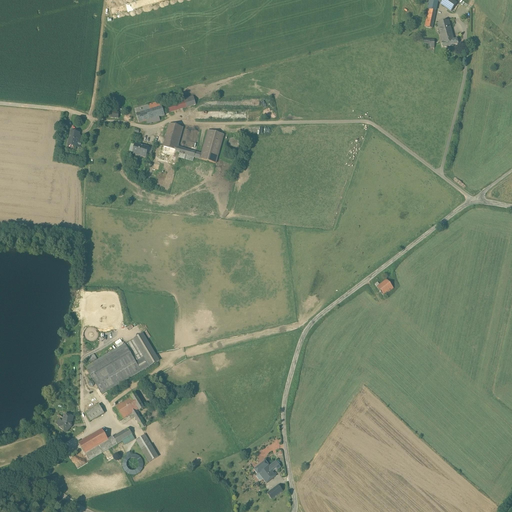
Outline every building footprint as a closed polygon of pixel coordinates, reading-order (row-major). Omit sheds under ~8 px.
[(437,0),(430,0),(428,9),(436,11),(438,0),(437,0)] [(456,3),(451,0),(443,0),(440,4),(442,5),(451,12),(457,3),(456,3)] [(436,11),(428,9),(425,27),(432,28),(436,11)] [(442,48),(455,45),(458,44),(456,39),(454,40),(449,21),(437,23),(442,43),(441,43),(442,48)] [(434,40),(424,40),(423,44),(429,44),(429,48),(434,48),(434,40)] [(185,99),(167,104),(169,112),(196,104),(195,101),(194,96),(185,99)] [(134,108),(136,114),(161,107),(161,106),(160,102),(160,100),(134,108)] [(161,107),(136,114),(139,123),(147,121),(152,119),(159,117),(165,115),(162,106),(161,107)] [(120,112),(111,111),(110,119),(119,120),(120,112)] [(183,128),(169,124),(162,149),(176,152),(178,147),(183,128)] [(224,135),(208,131),(202,153),(202,154),(200,159),(216,163),(224,135)] [(77,133),(71,132),(69,145),(76,146),(75,147),(79,148),(81,137),(76,136),(77,133)] [(239,148),(239,145),(239,143),(237,141),(235,139),(233,139),(230,139),(228,141),(227,143),(226,145),(227,148),(228,150),(230,151),(233,152),(235,151),(237,150),(239,148)] [(149,147),(136,144),(133,154),(146,157),(149,147)] [(196,152),(178,147),(176,152),(184,155),(183,158),(193,161),(194,157),(196,152)] [(176,152),(162,149),(161,153),(159,153),(157,159),(176,164),(177,157),(175,157),(176,152)] [(387,280),(380,285),(378,283),(375,285),(383,296),(393,289),(387,280)] [(159,361),(143,334),(133,340),(144,357),(135,362),(141,371),(159,361)] [(144,357),(133,340),(125,345),(135,362),(144,357)] [(125,345),(86,368),(102,395),(141,371),(135,362),(125,345)] [(144,408),(135,393),(130,396),(131,398),(138,409),(139,411),(144,408)] [(131,398),(113,408),(119,420),(132,413),(136,410),(138,409),(131,398)] [(99,405),(84,413),(89,421),(104,413),(99,405)] [(136,410),(132,413),(133,415),(132,416),(133,418),(134,417),(141,429),(145,427),(136,410)] [(72,416),(64,414),(62,421),(62,422),(59,419),(56,423),(59,425),(58,426),(65,432),(70,426),(72,416)] [(101,429),(78,442),(88,460),(101,452),(116,444),(116,443),(121,440),(131,435),(127,428),(121,431),(112,436),(107,439),(101,429)] [(131,435),(121,440),(123,444),(133,439),(131,435)] [(145,435),(136,440),(142,450),(150,445),(145,435)] [(150,445),(142,450),(149,462),(158,457),(150,445)] [(141,459),(139,456),(135,454),(131,454),(130,452),(126,453),(127,456),(124,459),(122,462),(122,466),(124,470),(127,473),(130,475),(135,475),(138,473),(141,470),(143,467),(143,463),(141,459)] [(265,462),(254,470),(257,474),(259,473),(266,483),(275,476),(271,471),(275,467),(277,470),(281,468),(279,465),(276,461),(268,467),(268,466),(265,462)] [(278,485),(272,490),(277,495),(283,491),(278,485)] [(272,490),(267,494),(271,499),(277,495),(272,490)]
